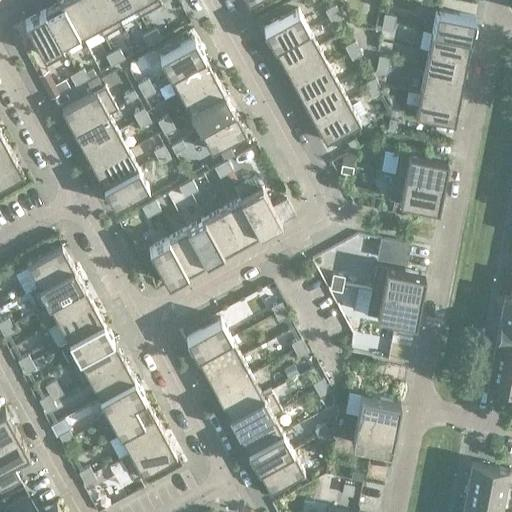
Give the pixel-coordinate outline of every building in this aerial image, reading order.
[(83,0),(62,0),(61,1),(80,36),(97,26),(102,35),(103,35),(83,0)] [(108,0),(83,0),(103,35),(121,24),(108,0)] [(131,0),(108,0),(121,24),(122,24),(117,15),(134,6),(139,15),(131,0)] [(159,0),(131,0),(139,15),(161,3),(159,0)] [(421,0),(420,7),(433,10),(434,0),(421,0)] [(80,36),(61,1),(43,11),(62,45),(80,36)] [(334,4),(324,10),(328,16),(338,11),(334,4)] [(298,8),(263,27),(266,34),(264,35),(268,42),(270,41),(273,46),(308,27),(298,8)] [(436,9),(431,30),(470,38),(472,31),(474,32),(476,24),(473,24),(474,17),(436,9)] [(31,18),(24,21),(43,56),(62,45),(43,11),(37,14),(36,11),(29,15),(31,18)] [(338,11),(328,16),(331,23),(342,17),(338,11)] [(383,13),(382,20),(394,23),(395,15),(383,13)] [(382,20),(380,28),(392,30),(394,23),(382,20)] [(155,27),(148,31),(154,41),(161,38),(155,27)] [(283,64),(318,45),(308,27),(273,46),(283,64)] [(428,50),(466,58),(470,38),(431,30),(428,50)] [(148,31),(141,34),(147,45),(154,41),(148,31)] [(194,36),(159,55),(169,74),(204,55),(201,49),(203,48),(200,41),(197,43),(194,36)] [(354,40),(344,45),(347,52),(358,46),(354,40)] [(293,82),(328,63),(318,45),(283,64),(293,82)] [(358,46),(347,52),(351,59),(361,53),(358,46)] [(118,47),(111,51),(117,61),(124,58),(118,47)] [(423,71),(462,79),(466,58),(428,50),(423,71)] [(105,55),(110,65),(117,61),(111,51),(105,55)] [(214,73),(204,55),(169,74),(179,92),(214,73)] [(378,55),(377,62),(388,64),(390,57),(378,55)] [(377,62),(375,70),(387,72),(388,64),(377,62)] [(303,101),(338,82),(328,63),(293,82),(303,101)] [(88,77),(82,67),(76,70),(81,81),(88,77)] [(76,70),(69,74),(75,85),(81,81),(76,70)] [(419,91),(458,99),(462,79),(423,71),(419,91)] [(214,73),(179,92),(189,111),(224,92),(214,73)] [(374,76),(364,82),(367,89),(378,83),(374,76)] [(147,77),(136,83),(140,90),(151,84),(147,77)] [(313,119),(348,100),(338,82),(303,101),(313,119)] [(378,83),(367,89),(371,96),(382,90),(378,83)] [(55,84),(46,89),(51,98),(59,93),(55,84)] [(151,84),(140,90),(144,97),(154,91),(151,84)] [(105,85),(61,109),(73,131),(117,107),(105,85)] [(126,102),(137,96),(133,89),(122,95),(126,102)] [(419,91),(415,116),(454,123),(458,99),(419,91)] [(189,111),(199,129),(234,110),(224,92),(189,111)] [(313,119),(325,141),(360,122),(348,100),(313,119)] [(73,131),(83,148),(118,129),(108,112),(117,108),(117,107),(73,131)] [(146,114),(143,107),(132,113),(136,120),(146,114)] [(234,110),(199,129),(211,151),(246,132),(234,110)] [(146,114),(136,120),(140,126),(150,120),(146,114)] [(167,114),(157,120),(160,127),(171,121),(167,114)] [(389,118),(387,130),(394,131),(397,119),(389,118)] [(171,121),(160,127),(164,133),(175,128),(171,121)] [(93,167),(128,148),(118,129),(83,148),(93,167)] [(0,132),(0,157),(10,152),(0,132)] [(436,145),(453,150),(456,142),(438,136),(436,145)] [(181,139),(170,145),(174,152),(184,146),(181,139)] [(167,151),(163,144),(152,150),(156,156),(167,151)] [(103,185),(138,166),(128,148),(93,167),(103,185)] [(206,148),(180,165),(189,179),(215,162),(206,148)] [(398,149),(393,173),(442,183),(447,159),(398,149)] [(167,151),(156,156),(160,163),(170,157),(167,151)] [(10,152),(0,157),(0,185),(22,174),(10,152)] [(354,158),(343,156),(341,164),(353,166),(354,158)] [(227,159),(220,162),(226,173),(233,169),(227,159)] [(213,166),(219,177),(226,173),(220,162),(213,166)] [(353,166),(341,164),(340,171),(351,173),(353,166)] [(148,185),(138,166),(103,185),(106,191),(103,192),(107,199),(110,198),(113,204),(148,185)] [(393,173),(388,198),(437,207),(442,183),(393,173)] [(197,189),(191,178),(184,182),(190,192),(197,189)] [(190,192),(184,182),(178,186),(183,196),(190,192)] [(261,186),(240,198),(259,233),(280,221),(261,186)] [(184,202),(189,212),(204,205),(199,194),(184,202)] [(153,213),(160,209),(154,198),(148,202),(153,213)] [(240,198),(222,208),(241,242),(259,233),(240,198)] [(147,216),(153,213),(148,202),(141,206),(147,216)] [(222,208),(204,217),(223,252),(241,242),(222,208)] [(204,217),(186,227),(205,262),(223,252),(204,217)] [(186,227),(167,238),(186,272),(205,262),(186,227)] [(381,236),(377,258),(407,264),(411,242),(381,236)] [(186,272),(167,238),(148,248),(167,282),(174,279),(175,282),(182,278),(180,275),(186,272)] [(38,285),(29,289),(29,290),(73,266),(61,245),(26,264),(38,285)] [(376,264),(371,288),(420,298),(424,273),(376,264)] [(73,266),(29,290),(39,308),(83,284),(73,266)] [(333,273),(332,281),(343,283),(345,275),(333,273)] [(332,281),(330,289),(342,291),(343,283),(332,281)] [(511,281),(509,296),(504,295),(503,297),(511,298),(511,281)] [(93,302),(83,284),(39,308),(40,309),(48,304),(58,321),(93,302)] [(357,286),(352,310),(415,322),(420,298),(371,288),(357,286)] [(511,298),(503,297),(499,318),(511,320),(511,298)] [(280,300),(270,305),(274,312),(284,307),(280,300)] [(103,321),(93,302),(58,321),(68,339),(59,344),(59,345),(103,321)] [(284,307),(274,312),(277,319),(288,313),(284,307)] [(7,317),(0,320),(0,328),(0,329),(11,324),(7,317)] [(220,317),(185,336),(189,342),(186,344),(190,351),(193,349),(196,355),(230,336),(220,317)] [(511,320),(499,318),(495,339),(511,342),(511,320)] [(106,327),(103,321),(59,345),(69,363),(113,339),(110,333),(112,332),(109,325),(106,327)] [(15,330),(11,324),(0,329),(4,336),(15,330)] [(230,336),(196,355),(206,374),(241,355),(230,336)] [(301,337),(290,342),(294,349),(304,343),(301,337)] [(113,339),(69,363),(81,384),(124,360),(113,339)] [(511,342),(495,339),(487,383),(511,387),(511,342)] [(304,343),(294,349),(297,356),(308,350),(304,343)] [(27,354),(17,359),(21,366),(31,360),(27,354)] [(241,355),(206,374),(216,392),(251,373),(241,355)] [(35,367),(31,360),(21,366),(24,373),(35,367)] [(134,378),(124,360),(81,384),(81,385),(90,380),(99,397),(134,378)] [(374,361),(372,368),(384,370),(385,363),(374,361)] [(283,369),(288,379),(298,373),(293,363),(283,369)] [(251,373),(216,392),(227,413),(271,389),(270,388),(262,393),(251,373)] [(312,382),(316,389),(326,383),(322,377),(312,382)] [(137,384),(134,378),(99,397),(109,415),(144,396),(141,390),(143,389),(140,382),(137,384)] [(316,389),(319,396),(330,390),(326,383),(316,389)] [(271,389),(227,413),(238,432),(281,408),(271,389)] [(49,393),(38,398),(42,405),(52,399),(49,393)] [(360,394),(356,418),(395,426),(399,401),(360,394)] [(154,414),(144,396),(109,415),(119,433),(154,414)] [(52,399),(42,405),(46,412),(56,406),(52,399)] [(0,437),(16,429),(4,407),(0,409),(0,437)] [(238,432),(247,450),(282,431),(273,413),(282,409),(281,408),(238,432)] [(164,433),(154,414),(119,433),(129,451),(120,456),(120,457),(164,433)] [(356,418),(351,443),(390,450),(395,426),(356,418)] [(313,428),(317,435),(328,429),(324,422),(313,428)] [(68,428),(58,434),(61,441),(72,435),(68,428)] [(0,437),(0,490),(20,480),(10,461),(28,451),(16,429),(0,437)] [(317,435),(321,442),(331,436),(328,429),(317,435)] [(282,431),(247,450),(250,455),(248,457),(252,463),(254,462),(257,467),(292,449),(282,431)] [(176,455),(164,433),(120,457),(132,478),(176,455)] [(72,435),(61,441),(65,448),(76,442),(72,435)] [(74,445),(64,451),(71,464),(82,457),(74,445)] [(257,467),(269,489),(304,470),(292,449),(257,467)] [(505,481),(508,468),(471,461),(463,505),(499,511),(505,481)] [(88,465),(78,471),(82,478),(92,472),(88,465)] [(352,469),(350,477),(362,479),(363,472),(352,469)] [(92,472),(82,478),(85,485),(96,479),(92,472)] [(7,504),(11,511),(61,511),(56,502),(38,511),(27,493),(7,504)]
